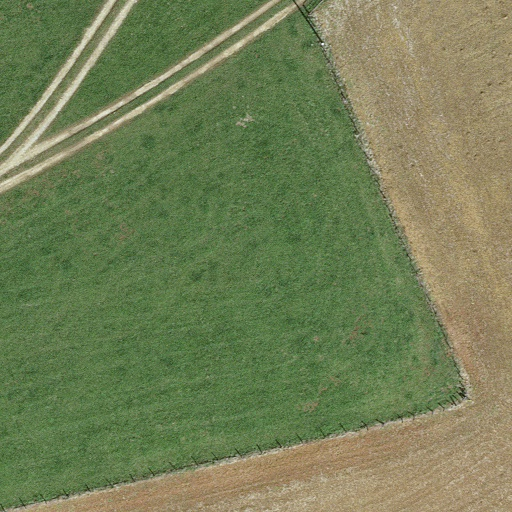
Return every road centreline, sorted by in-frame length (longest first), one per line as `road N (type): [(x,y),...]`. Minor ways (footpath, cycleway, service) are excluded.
road 1 (track): [(290,0),(139,107),(0,183)]
road 2 (track): [(0,166),(127,0)]
